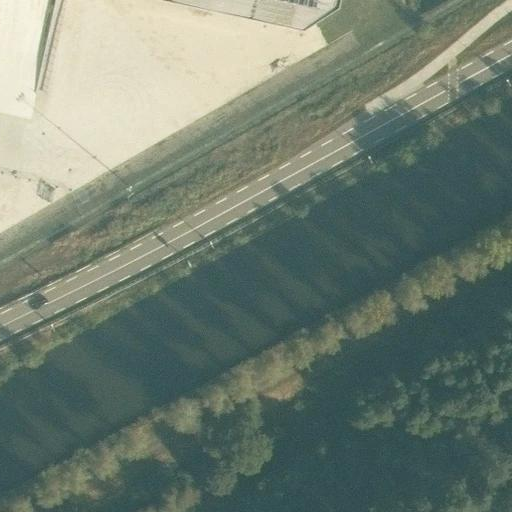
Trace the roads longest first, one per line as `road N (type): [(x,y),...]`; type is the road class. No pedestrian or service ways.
road 1 (secondary): [(0,327),(511,56)]
road 2 (unclassified): [(31,511),(511,247)]
